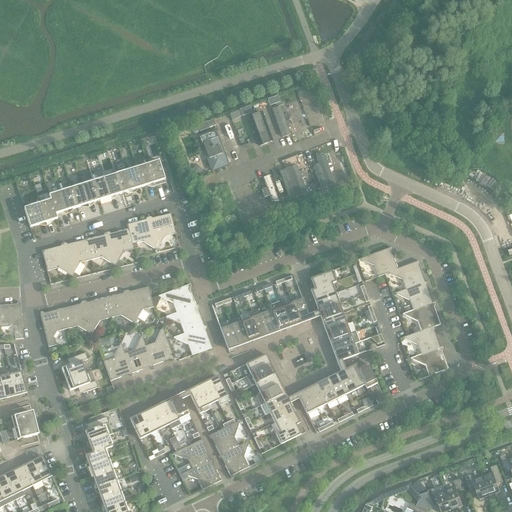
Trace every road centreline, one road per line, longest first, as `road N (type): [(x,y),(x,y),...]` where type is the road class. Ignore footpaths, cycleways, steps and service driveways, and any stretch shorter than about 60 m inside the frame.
road 1 (residential): [(210,501),(461,374),(465,351),(431,258),(381,227)]
road 2 (unclassified): [(0,153),(315,56)]
road 3 (residential): [(204,289),(225,361),(62,420)]
road 4 (residential): [(195,262),(175,200),(20,249)]
road 5 (tertiary): [(511,411),(350,473),(315,511)]
road 6 (tertiary): [(332,511),(382,470),(511,423)]
road 7 (residential): [(204,289),(381,227)]
road 8 (tertiary): [(511,306),(478,221),(402,181)]
road 9 (residential): [(28,304),(195,262)]
road 10 (residential): [(356,127),(204,183)]
road 11 (residential): [(62,420),(45,384),(28,304)]
